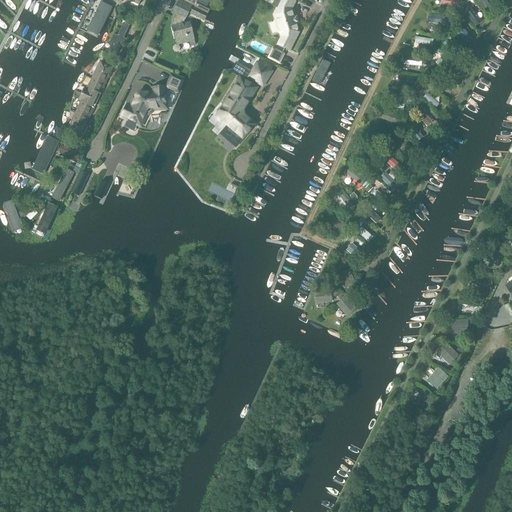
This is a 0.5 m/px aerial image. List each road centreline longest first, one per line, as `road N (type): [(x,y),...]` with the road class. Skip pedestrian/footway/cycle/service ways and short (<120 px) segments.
road 1 (residential): [(90,157),(168,0)]
road 2 (residential): [(268,118),(327,0)]
